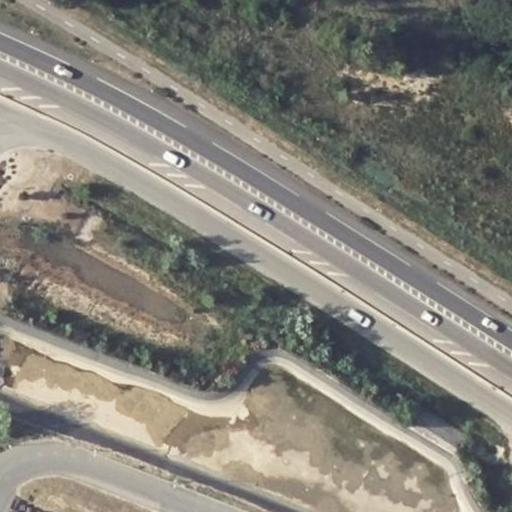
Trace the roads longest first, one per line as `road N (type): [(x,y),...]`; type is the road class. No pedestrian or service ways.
road 1 (secondary): [(511,345),(169,126),(0,53)]
road 2 (unclassified): [(35,126),(130,174),(511,414)]
